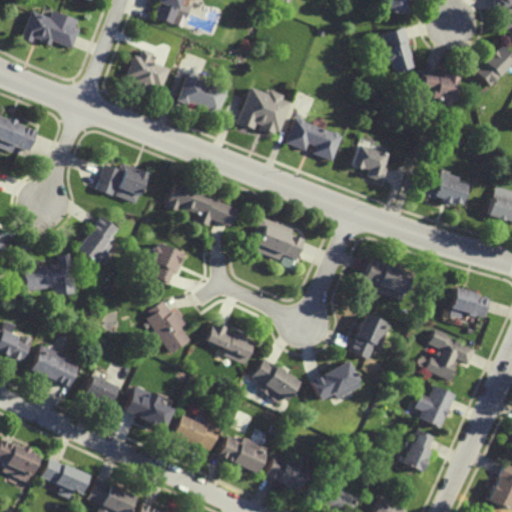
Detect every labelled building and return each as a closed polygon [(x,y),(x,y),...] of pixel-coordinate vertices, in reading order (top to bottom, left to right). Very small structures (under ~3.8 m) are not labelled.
[(153,0),(153,2),(155,3),(150,17),(168,23),(176,0),(153,0)] [(383,0),(383,12),(404,12),(404,0),(383,0)] [(511,0),(491,0),(491,9),(503,9),(503,30),(511,30),(511,0)] [(15,39),(28,44),(30,37),(47,43),(49,40),(70,47),(77,28),(71,26),(73,20),(48,10),(46,14),(27,7),(15,39)] [(377,34),(389,73),(413,66),(401,26),(377,34)] [(511,56),(499,43),(473,70),(489,86),(511,62),(511,56)] [(165,69),(157,90),(140,83),(138,88),(125,83),(127,78),(121,75),(129,55),(135,57),(138,51),(146,54),(143,60),(165,69)] [(418,69),(415,89),(427,90),(425,101),(447,104),(448,100),(453,100),(457,75),(418,69)] [(184,74),(174,100),(214,114),(224,89),(184,74)] [(246,87),(233,123),(249,129),(251,122),(256,124),(254,129),(273,136),(285,103),(276,99),(278,94),(263,89),(261,93),(246,87)] [(0,116),(0,148),(9,152),(12,146),(26,151),(34,130),(0,116)] [(327,160),(337,135),(291,116),(280,142),(301,151),(304,143),(310,146),(307,152),(327,160)] [(354,145),(347,166),(364,172),(363,176),(378,181),(386,155),(354,145)] [(101,164),(92,188),(133,203),(145,172),(118,162),(115,169),(101,164)] [(464,185),(455,182),(456,177),(438,171),(436,175),(424,171),(416,195),(457,208),(464,185)] [(172,182),(162,206),(175,212),(177,207),(194,214),(192,220),(203,225),(206,219),(225,226),(235,206),(172,182)] [(511,189),(493,185),(485,215),(511,222),(511,189)] [(96,215),(72,250),(94,266),(109,245),(104,241),(114,227),(96,215)] [(258,217),(249,238),(255,240),(251,250),(277,260),(279,254),(292,259),(300,239),(287,234),(289,229),(258,217)] [(157,243),(155,247),(149,245),(146,254),(149,255),(146,261),(156,265),(151,277),(166,283),(171,271),(175,272),(183,254),(157,243)] [(66,251),(54,253),(55,262),(20,267),(23,290),(50,286),(51,294),(72,291),(66,251)] [(368,257),(360,280),(375,285),(373,291),(400,300),(410,271),(368,257)] [(452,286),(446,307),(449,308),(447,314),(457,317),(459,311),(480,317),(486,296),(452,286)] [(168,313),(160,301),(146,310),(149,314),(144,318),(168,353),(187,340),(178,326),(182,323),(172,309),(168,313)] [(361,313),(344,350),(364,359),(370,344),(376,347),(386,324),(361,313)] [(210,320),(201,340),(223,349),(220,355),(240,364),(251,339),(210,320)] [(432,326),(424,343),(435,348),(431,357),(429,356),(423,367),(446,378),(456,358),(464,362),(470,350),(453,342),(455,337),(432,326)] [(0,329),(0,356),(18,364),(29,338),(21,335),(20,338),(0,329)] [(39,344),(28,369),(65,386),(74,367),(60,360),(62,355),(39,344)] [(261,356),(297,381),(284,400),(280,397),(276,403),(255,389),(258,384),(247,377),(261,356)] [(344,359),(358,385),(333,399),(330,393),(316,401),(305,380),(344,359)] [(88,374),(79,394),(104,406),(113,386),(88,374)] [(131,386),(120,410),(159,428),(168,409),(152,402),(155,396),(131,386)] [(430,386),(425,398),(416,394),(410,408),(417,411),(414,417),(437,427),(451,395),(430,386)] [(177,413),(167,434),(205,451),(214,430),(177,413)] [(413,428),(399,461),(419,470),(427,451),(424,449),(430,436),(413,428)] [(222,435),(213,456),(252,474),(264,447),(240,437),(237,442),(222,435)] [(0,438),(0,463),(2,464),(0,470),(25,482),(37,455),(0,438)] [(272,456),(262,476),(295,491),(306,468),(285,458),(283,461),(272,456)] [(45,458),(86,475),(78,495),(72,492),(68,500),(54,494),(56,488),(47,484),(48,481),(37,477),(45,458)] [(511,466),(501,462),(484,499),(507,509),(511,498),(511,484),(510,484),(511,479),(511,466)] [(133,496),(125,511),(92,511),(96,503),(84,497),(93,478),(133,496)] [(328,485),(320,505),(336,511),(347,511),(354,497),(328,485)] [(375,499),(369,511),(397,511),(399,509),(375,499)] [(161,511),(139,502),(134,511),(161,511)]
